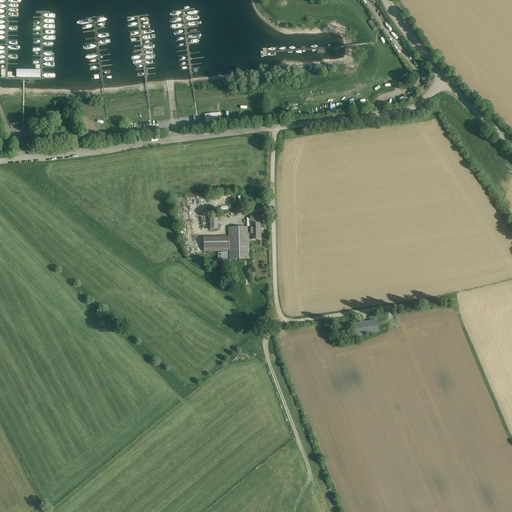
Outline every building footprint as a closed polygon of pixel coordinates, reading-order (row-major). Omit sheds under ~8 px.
[(368,22),(374,31),(378,28),(372,19),(368,22)] [(220,113),(205,115),(206,126),(221,124),(220,113)] [(26,137),(20,142),(30,154),(31,154),(36,150),(26,137)] [(222,193),(210,194),(210,202),(222,201),(222,193)] [(207,203),(200,204),(201,214),(208,214),(207,203)] [(263,214),(251,214),(251,222),(263,221),(263,214)] [(218,215),(209,215),(210,230),(219,230),(218,215)] [(261,224),(252,224),(252,240),(261,240),(261,224)] [(229,236),(203,236),(204,252),(221,252),(221,260),(230,260),(250,260),(249,227),(229,227),(229,236)] [(379,320),(352,323),(354,341),(362,340),(361,335),(380,333),(379,320)]
